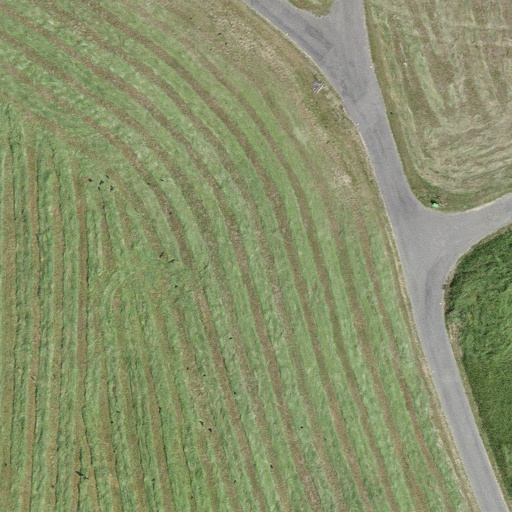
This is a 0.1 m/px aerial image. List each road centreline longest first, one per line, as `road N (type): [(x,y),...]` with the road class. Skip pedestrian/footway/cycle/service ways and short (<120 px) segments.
road 1 (track): [(255,0),(317,58),(424,261),(498,511)]
road 2 (track): [(368,155),(352,0)]
